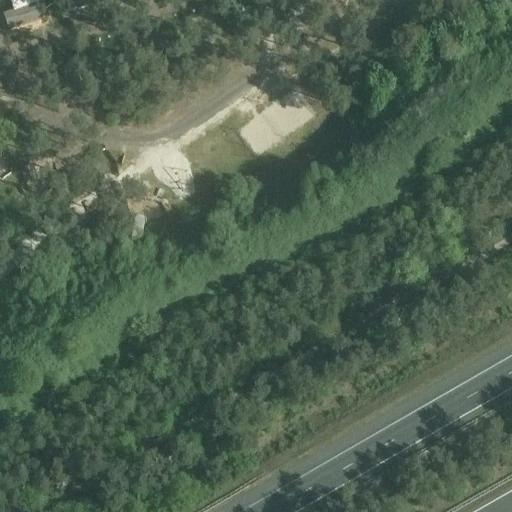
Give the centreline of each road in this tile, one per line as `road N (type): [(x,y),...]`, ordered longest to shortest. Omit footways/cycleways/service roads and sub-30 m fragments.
road 1 (track): [(511,239),(39,511)]
road 2 (motorway): [(511,371),(268,511)]
